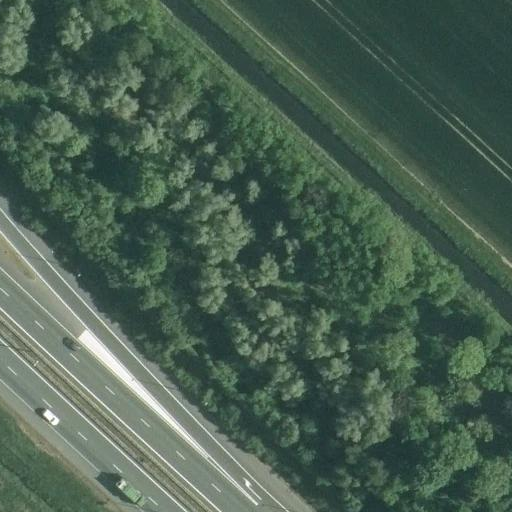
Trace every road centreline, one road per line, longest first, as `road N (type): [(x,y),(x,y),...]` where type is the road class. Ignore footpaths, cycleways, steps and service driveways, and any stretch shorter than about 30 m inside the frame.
road 1 (motorway): [(242,511),(159,396),(0,222)]
road 2 (motorway): [(239,511),(0,292)]
road 3 (motorway): [(0,360),(163,511)]
